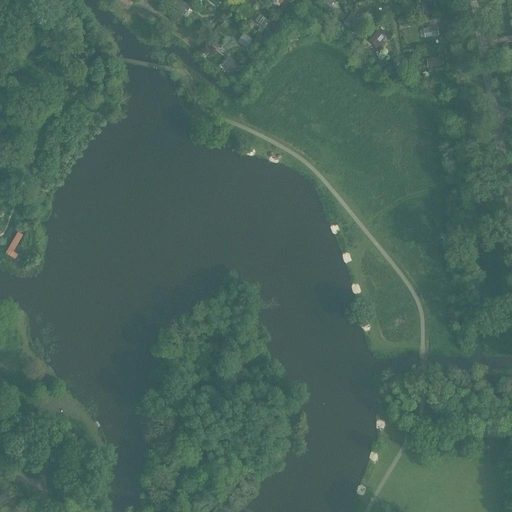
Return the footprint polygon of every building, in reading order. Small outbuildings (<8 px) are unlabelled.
[(181,0),(176,0),(172,6),(185,15),(191,7),(181,0)] [(426,1),(426,13),(435,13),(435,1),(426,1)] [(353,26),(361,16),(355,10),(346,20),(353,26)] [(265,27),(269,20),(261,14),(256,21),(265,27)] [(440,28),(421,28),(421,37),(440,36),(440,28)] [(238,41),(248,49),(255,40),(245,33),(238,41)] [(390,41),(379,33),(370,45),(381,53),(390,41)] [(445,64),(444,47),(431,49),(432,65),(445,64)] [(227,56),(223,67),(233,71),(238,61),(227,56)] [(18,232),(7,253),(13,256),(24,235),(18,232)]
